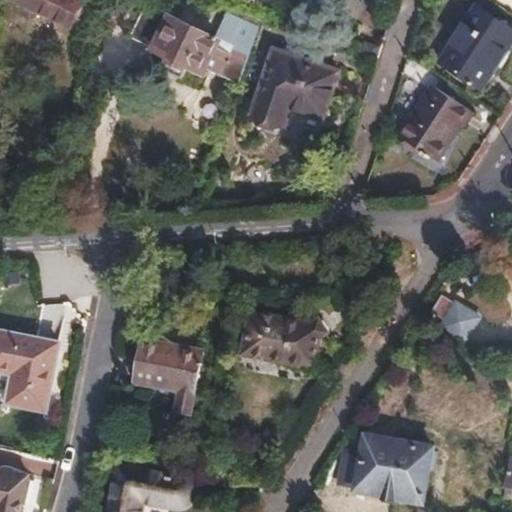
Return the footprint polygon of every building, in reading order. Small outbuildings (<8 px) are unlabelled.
[(7,0),(70,35),(85,9),(70,0),(7,0)] [(208,66),(241,83),(262,22),(232,9),(215,40),(169,18),(177,2),(172,0),(131,0),(114,35),(150,53),(154,46),(172,55),(171,59),(186,66),(189,63),(205,71),(208,66)] [(511,33),(474,8),(437,62),(478,90),(511,40),(511,33)] [(273,55),(247,119),(283,133),(291,116),(316,125),(334,80),(273,55)] [(431,89),(399,138),(431,160),(454,128),(457,130),(468,114),(431,89)] [(456,300),(442,323),(465,338),(480,315),(456,300)] [(71,304),(43,303),(42,334),(70,335),(71,304)] [(246,311),(236,354),(311,371),(320,334),(326,328),(320,320),(312,325),(246,311)] [(0,328),(0,370),(11,373),(6,403),(43,410),(57,340),(0,328)] [(130,381),(174,391),(191,393),(199,351),(139,339),(130,381)] [(191,393),(174,391),(170,411),(187,414),(191,393)] [(360,457),(342,454),(337,483),(356,487),(357,489),(380,493),(379,497),(394,499),(397,496),(421,500),(431,450),(411,446),(412,443),(403,441),(401,444),(364,438),(362,450),(360,457)] [(344,448),(342,454),(360,457),(362,450),(344,448)] [(511,456),(508,456),(502,490),(511,491),(511,456)] [(115,466),(104,511),(136,511),(139,500),(170,507),(175,507),(178,506),(181,504),(184,500),(186,496),(186,491),(186,486),(183,483),(178,479),(152,474),(115,466)] [(0,473),(0,511),(18,511),(25,479),(0,473)]
